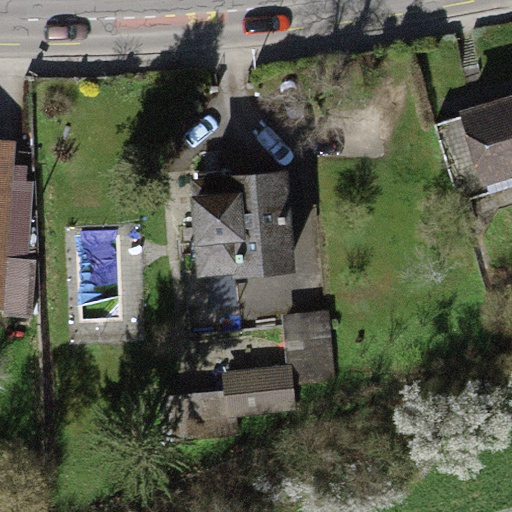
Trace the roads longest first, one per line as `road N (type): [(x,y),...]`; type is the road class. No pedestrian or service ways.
road 1 (unknown): [(216,10),(292,168),(304,274),(262,288)]
road 2 (primary): [(216,10),(0,17)]
